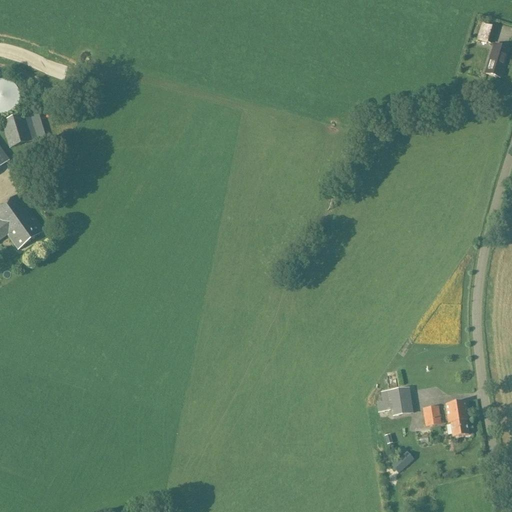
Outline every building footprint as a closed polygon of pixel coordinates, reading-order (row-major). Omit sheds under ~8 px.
[(491,45),(495,30),(482,26),(477,41),(491,45)] [(486,75),(494,77),(495,80),(498,78),(500,79),(509,51),(495,46),(486,75)] [(10,82),(5,81),(0,81),(0,116),(1,116),(6,116),(11,114),(16,111),(19,106),(20,101),(20,95),(18,90),(15,86),(10,82)] [(10,150),(46,139),(38,112),(1,123),(10,150)] [(32,190),(42,183),(35,173),(25,180),(32,190)] [(18,251),(43,234),(17,197),(0,209),(0,241),(8,236),(18,251)] [(393,418),(413,415),(409,390),(381,395),(384,413),(392,412),(393,418)] [(453,439),(469,437),(467,422),(469,422),(466,403),(446,407),(449,425),(451,425),(453,439)] [(426,429),(441,426),(439,408),(423,410),(426,429)] [(399,475),(414,461),(406,453),(392,467),(399,475)]
